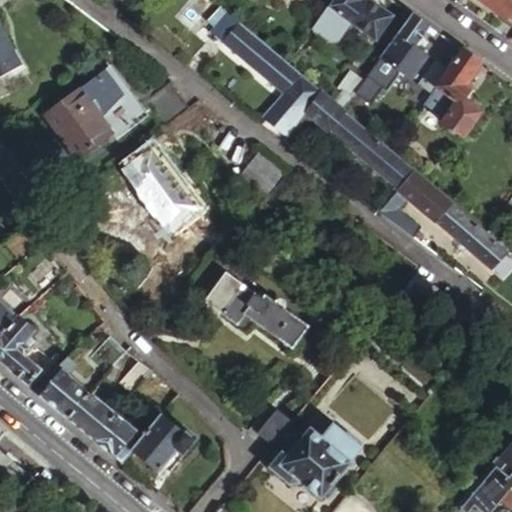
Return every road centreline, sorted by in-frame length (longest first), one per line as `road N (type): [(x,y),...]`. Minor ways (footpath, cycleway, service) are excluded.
road 1 (residential): [(91,0),(511,321)]
road 2 (residential): [(200,511),(252,449),(86,277),(0,145)]
road 3 (tertiary): [(0,405),(128,511)]
